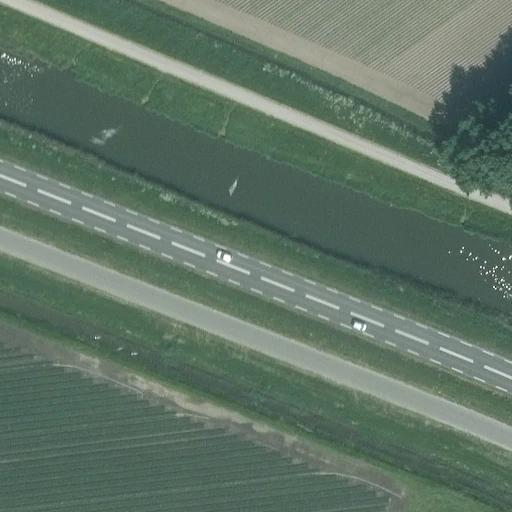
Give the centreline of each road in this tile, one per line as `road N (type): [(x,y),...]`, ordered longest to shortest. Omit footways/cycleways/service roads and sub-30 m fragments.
road 1 (unclassified): [(511,209),(0,0)]
road 2 (primary): [(511,378),(0,175)]
road 3 (unclassified): [(0,239),(511,440)]
